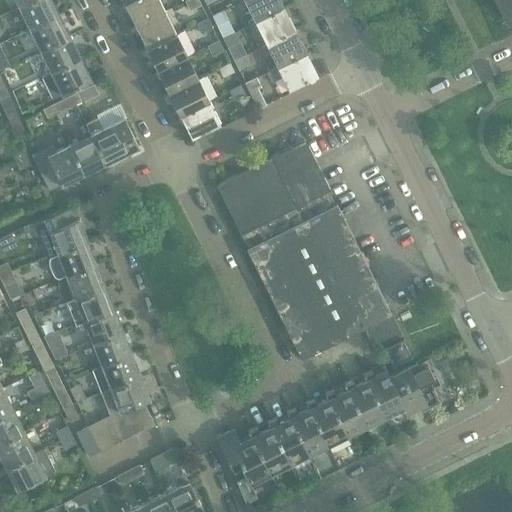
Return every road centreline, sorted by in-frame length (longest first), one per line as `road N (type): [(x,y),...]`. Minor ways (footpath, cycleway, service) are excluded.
road 1 (residential): [(190,432),(288,387),(173,165)]
road 2 (residential): [(186,422),(101,203),(173,165)]
road 3 (residential): [(490,328),(384,116)]
road 4 (residential): [(314,511),(511,415)]
road 5 (residential): [(173,165),(362,71)]
road 6 (residential): [(173,165),(92,0)]
road 7 (residential): [(384,116),(511,56)]
